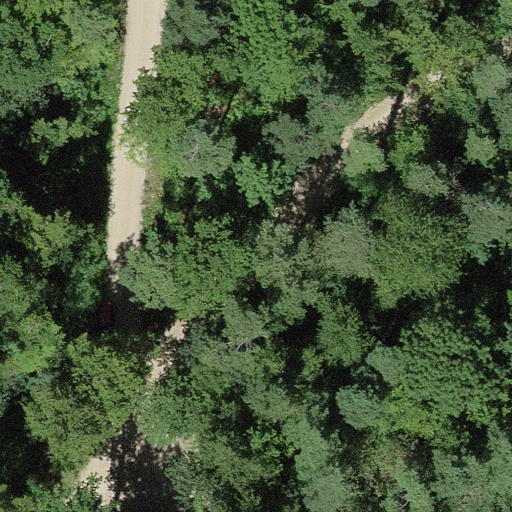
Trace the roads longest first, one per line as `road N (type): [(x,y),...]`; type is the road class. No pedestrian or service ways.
road 1 (track): [(138,0),(115,343),(129,449),(103,511)]
road 2 (track): [(511,73),(435,104),(321,186),(182,321),(115,343)]
road 3 (track): [(261,511),(201,465),(129,449)]
